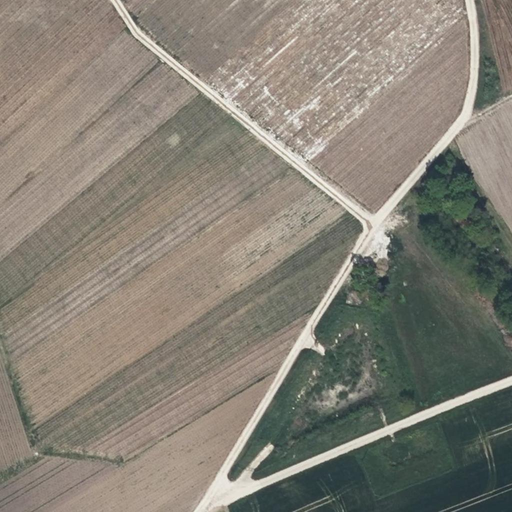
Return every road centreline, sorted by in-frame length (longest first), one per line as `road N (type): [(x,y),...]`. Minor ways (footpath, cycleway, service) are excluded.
road 1 (track): [(198,511),(372,225),(463,117),(475,71),(468,0)]
road 2 (track): [(372,225),(135,32),(115,0)]
road 3 (track): [(208,508),(511,380)]
road 4 (track): [(511,242),(448,138)]
